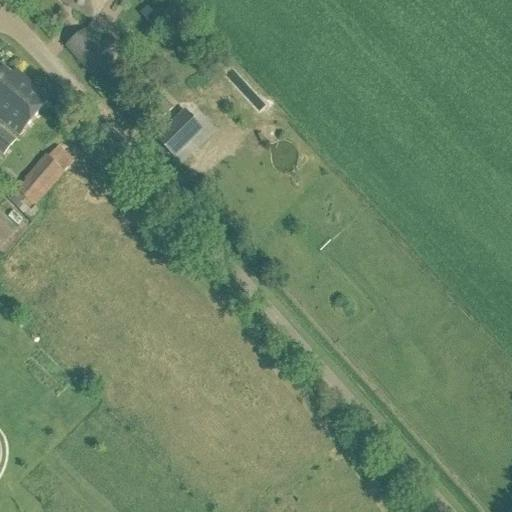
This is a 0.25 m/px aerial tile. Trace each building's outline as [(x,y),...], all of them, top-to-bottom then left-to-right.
[(58,0),(91,21),(103,0),(58,0)] [(62,44),(90,77),(120,51),(107,36),(96,45),(81,28),(62,44)] [(51,103),(16,75),(12,79),(3,71),(0,75),(0,123),(20,140),(51,103)] [(175,133),(193,151),(216,127),(199,109),(175,133)] [(0,154),(8,161),(20,146),(0,129),(0,154)] [(286,140),(276,147),(286,160),(296,153),(286,140)] [(59,148),(15,199),(32,214),(76,163),(59,148)]
